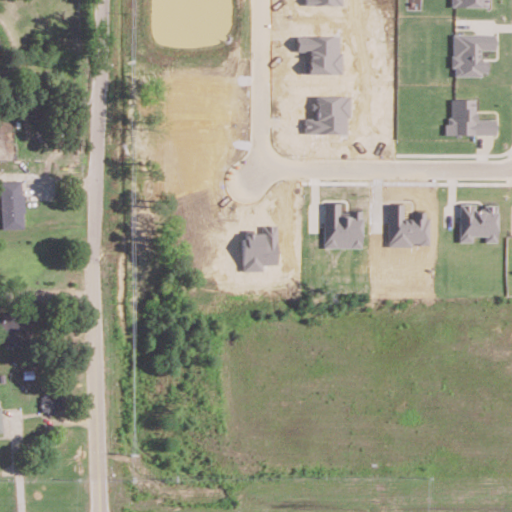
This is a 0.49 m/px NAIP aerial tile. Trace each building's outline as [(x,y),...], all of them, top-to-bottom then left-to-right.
[(450,74),(486,74),(487,59),(479,59),(479,48),(494,48),(494,33),(451,32),(450,74)] [(340,35),(296,34),(295,51),(307,51),(306,72),(339,73),(340,35)] [(347,133),(347,94),(315,94),(315,117),(304,117),(304,132),(347,133)] [(493,134),(494,117),(473,117),(474,97),(447,97),(446,133),(493,134)] [(24,227),(22,179),(0,180),(0,208),(1,228),(24,227)] [(361,209),(348,209),(348,213),(339,212),(339,202),(323,201),(322,246),(361,246),(361,209)] [(387,244),(428,244),(428,215),(403,215),(402,202),(387,203),(387,244)] [(496,205),(474,205),(474,202),(458,202),(457,241),(471,241),(472,235),(483,235),(483,240),(496,240),(496,205)] [(276,224),(265,224),(265,231),(241,231),(242,270),(262,269),(262,263),(277,263),(276,224)] [(41,396),(42,411),(59,410),(58,395),(41,396)]
